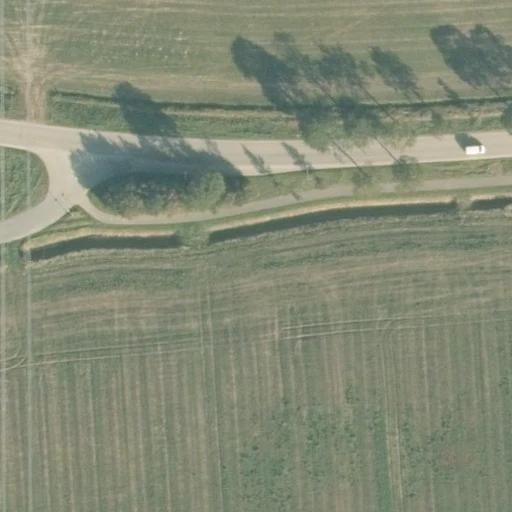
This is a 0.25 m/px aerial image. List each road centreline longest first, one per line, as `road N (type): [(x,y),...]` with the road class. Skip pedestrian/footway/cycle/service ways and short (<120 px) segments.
road 1 (tertiary): [(77,144),(191,155),(511,142)]
road 2 (unclassified): [(0,231),(26,225),(72,191),(77,144)]
